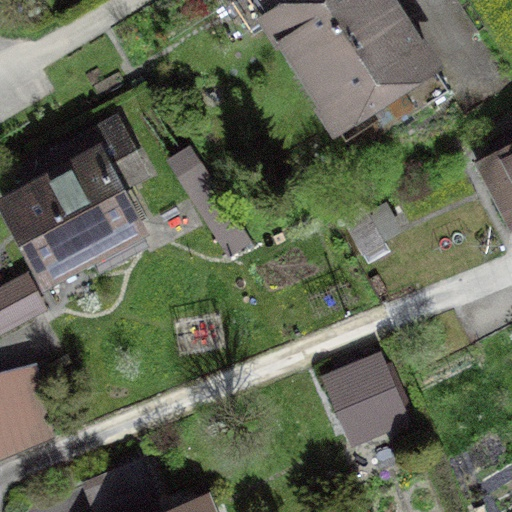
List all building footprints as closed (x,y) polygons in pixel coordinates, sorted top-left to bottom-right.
[(295,0),(266,19),(300,72),(399,9),(393,0),(295,0)] [(439,71),(399,9),(300,72),(340,134),(439,71)] [(105,150),(0,203),(0,204),(47,296),(152,242),(105,150)] [(511,158),(487,169),(509,219),(511,217),(511,158)] [(203,160),(179,174),(225,253),(249,238),(203,160)] [(28,277),(0,291),(0,343),(49,317),(28,277)] [(382,361),(326,383),(347,436),(403,414),(382,361)] [(36,370),(0,379),(0,461),(59,440),(36,370)] [(167,511),(146,455),(74,482),(84,511),(216,511),(211,497),(171,511),(167,511)]
